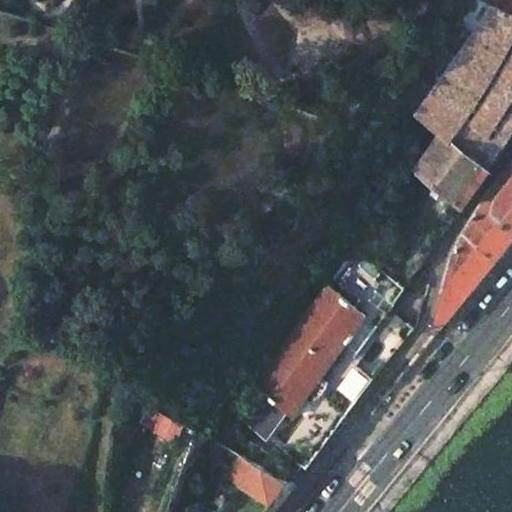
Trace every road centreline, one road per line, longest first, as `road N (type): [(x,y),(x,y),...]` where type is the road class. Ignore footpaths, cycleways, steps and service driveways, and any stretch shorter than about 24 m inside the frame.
road 1 (residential): [(511,153),(447,250),(429,325),(352,427),(384,454)]
road 2 (tertiary): [(511,298),(384,454)]
